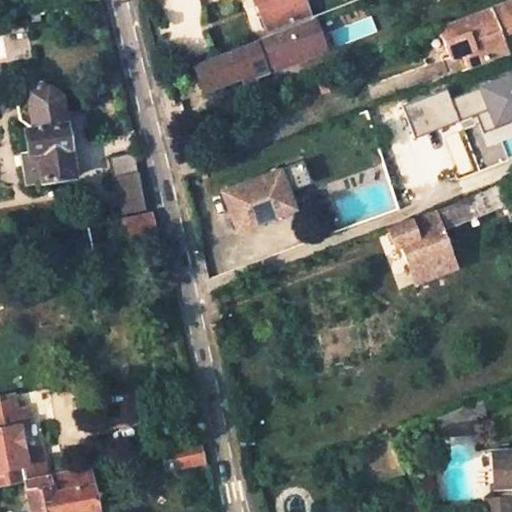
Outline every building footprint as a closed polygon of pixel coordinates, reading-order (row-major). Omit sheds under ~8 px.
[(302,0),(255,0),(267,29),(308,13),(302,0)] [(511,0),(498,0),(437,24),(448,51),(460,47),(468,68),(508,53),(500,31),(511,26),(511,0)] [(324,52),(312,21),(243,47),(256,79),(267,74),(265,69),(272,66),(274,71),(324,52)] [(243,47),(195,66),(206,93),(242,78),(246,88),(258,83),(256,79),(243,47)] [(414,134),(474,115),(489,162),(511,155),(511,70),(451,91),(450,88),(404,103),(414,134)] [(75,175),(60,94),(46,87),(25,91),(14,104),(18,120),(34,129),(25,131),(29,151),(22,153),(27,184),(75,175)] [(133,150),(109,155),(120,212),(144,207),(133,150)] [(302,160),(287,166),(294,184),(309,179),(302,160)] [(276,169),(209,196),(223,235),(292,206),(276,169)] [(454,270),(440,231),(506,205),(499,188),(388,230),(396,248),(401,246),(416,285),(454,270)] [(124,220),(127,238),(155,232),(152,214),(124,220)] [(26,465),(17,426),(26,424),(23,408),(14,409),(11,396),(0,397),(0,485),(15,482),(12,468),(26,465)] [(489,397),(483,400),(484,416),(459,418),(460,435),(491,434),(489,397)] [(483,400),(443,416),(444,436),(460,435),(459,418),(484,416),(483,400)] [(163,470),(199,462),(196,444),(159,452),(163,470)] [(511,457),(501,458),(502,472),(497,472),(499,491),(501,490),(502,503),(490,504),(490,511),(510,511),(510,503),(511,502),(511,457)] [(15,482),(29,479),(26,465),(12,468),(15,482)] [(24,480),(30,511),(67,511),(81,510),(74,470),(66,472),(24,480)] [(375,511),(373,511),(342,511),(341,503),(331,505),(332,511),(375,511)]
